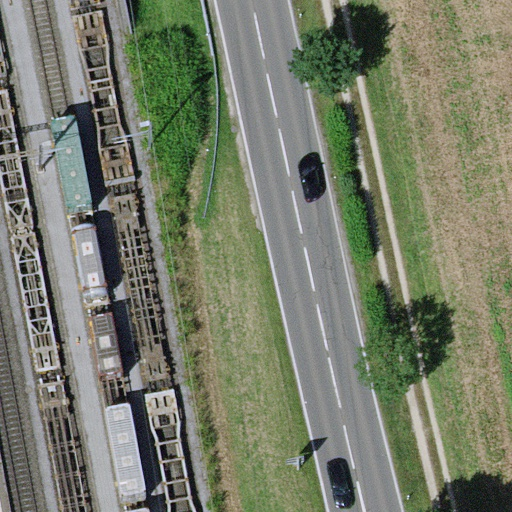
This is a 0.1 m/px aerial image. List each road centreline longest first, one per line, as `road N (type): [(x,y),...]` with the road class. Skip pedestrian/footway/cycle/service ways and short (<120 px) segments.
road 1 (track): [(322,0),(448,511)]
road 2 (secondary): [(254,0),(367,511)]
